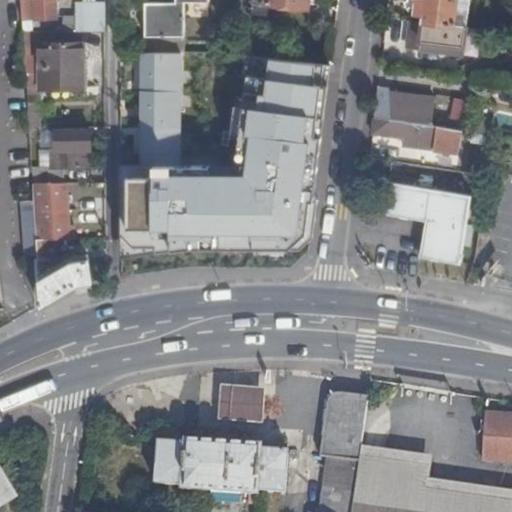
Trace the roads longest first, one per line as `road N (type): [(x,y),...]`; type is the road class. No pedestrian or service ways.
road 1 (primary): [(173,350),(365,348),(511,370)]
road 2 (residential): [(111,0),(113,312)]
road 3 (residential): [(331,300),(363,0)]
road 4 (primary): [(511,338),(331,300)]
road 5 (primary): [(173,350),(215,327),(318,322),(331,300)]
road 6 (residential): [(228,298),(84,349),(81,369)]
road 7 (residential): [(58,511),(81,369)]
road 8 (primary): [(113,312),(0,361)]
